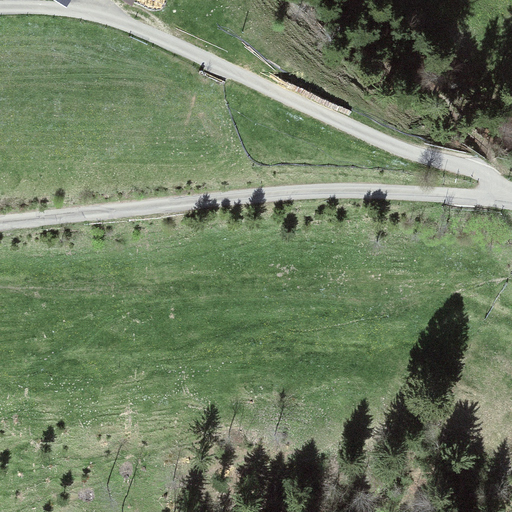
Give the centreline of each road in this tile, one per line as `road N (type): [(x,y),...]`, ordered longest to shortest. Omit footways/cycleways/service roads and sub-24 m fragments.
road 1 (track): [(0,10),(101,18),(159,39),(398,147),(486,175),(499,199)]
road 2 (unclassified): [(0,222),(331,191),(511,201)]
